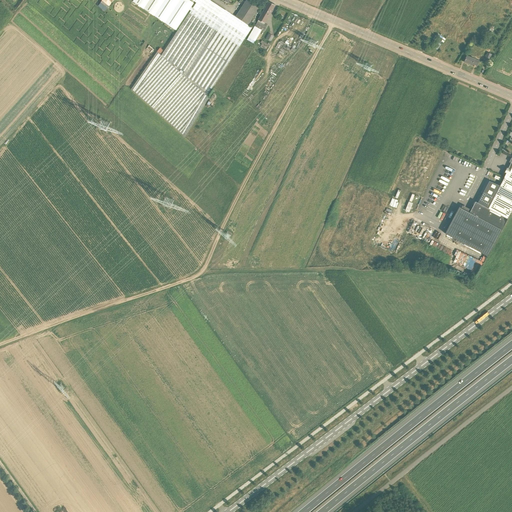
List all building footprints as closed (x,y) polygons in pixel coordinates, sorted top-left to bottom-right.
[(133,90),(185,137),(209,97),(207,96),(252,29),(252,28),(248,25),(260,8),(247,0),(246,0),(236,17),(210,0),(192,0),(197,3),(193,8),(191,11),(162,56),(158,52),(132,89),(133,90)] [(195,3),(190,0),(134,0),(133,1),(176,30),(190,9),(191,11),(193,8),(192,7),(195,3)] [(255,26),(264,31),(268,25),(265,23),(275,5),(276,5),(269,2),(255,26)] [(268,32),(265,38),(271,41),(274,36),(268,32)] [(438,50),(444,38),(436,34),(433,39),(437,41),(433,48),(438,50)] [(480,61),(475,59),(467,56),(464,62),(473,65),(473,64),(478,66),(480,61)] [(508,218),(511,211),(511,160),(509,168),(507,167),(505,172),(506,173),(504,177),(505,177),(488,208),(476,201),(470,212),(460,207),(446,233),(488,256),(508,218)] [(410,193),(405,211),(410,212),(412,202),(411,202),(414,194),(410,193)] [(431,240),(429,245),(448,255),(451,250),(431,240)] [(480,259),(455,250),(451,261),(476,270),(480,259)]
